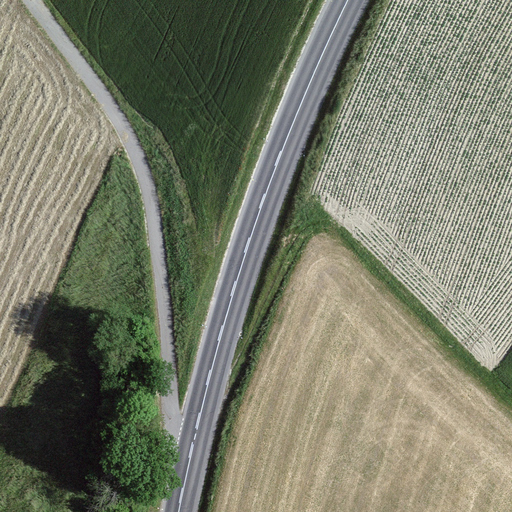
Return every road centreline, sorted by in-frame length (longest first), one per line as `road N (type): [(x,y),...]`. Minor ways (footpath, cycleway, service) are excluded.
road 1 (track): [(29,0),(124,127),(150,188),(178,509)]
road 2 (secondary): [(177,511),(250,238),(347,0)]
